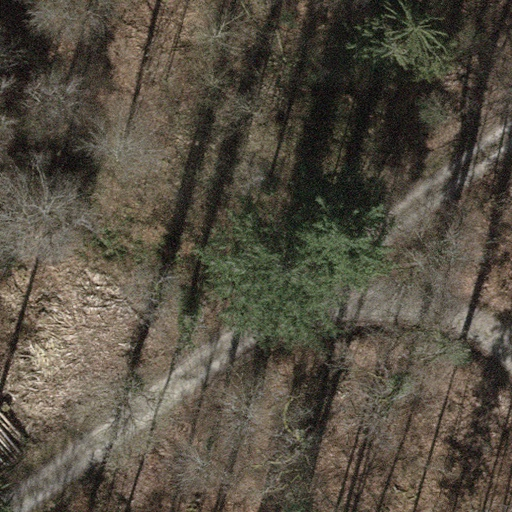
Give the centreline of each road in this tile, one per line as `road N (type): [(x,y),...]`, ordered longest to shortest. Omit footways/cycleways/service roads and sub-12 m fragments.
road 1 (track): [(511,138),(0,511)]
road 2 (track): [(0,194),(78,299),(215,352)]
road 3 (track): [(324,279),(460,315),(511,346)]
